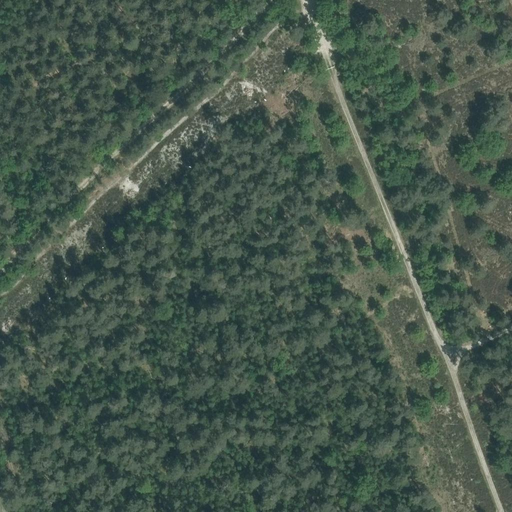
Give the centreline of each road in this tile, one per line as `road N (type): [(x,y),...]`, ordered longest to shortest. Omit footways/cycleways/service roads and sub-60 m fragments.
road 1 (track): [(305,0),(447,357)]
road 2 (track): [(0,268),(234,36)]
road 3 (track): [(447,357),(503,511)]
